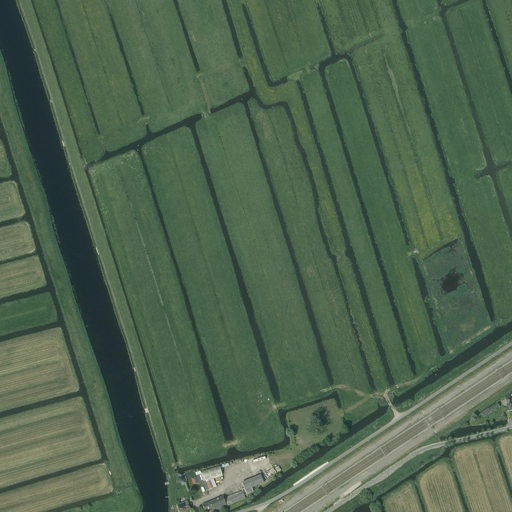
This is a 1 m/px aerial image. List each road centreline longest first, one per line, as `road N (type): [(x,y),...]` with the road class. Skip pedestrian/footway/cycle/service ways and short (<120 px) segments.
road 1 (track): [(166,468),(242,441),(274,406),(339,386),(384,394),(293,96),(270,97),(263,89),(233,0)]
road 2 (unclassified): [(242,511),(290,490),(511,343)]
road 3 (unclassified): [(326,511),(417,451),(511,426)]
